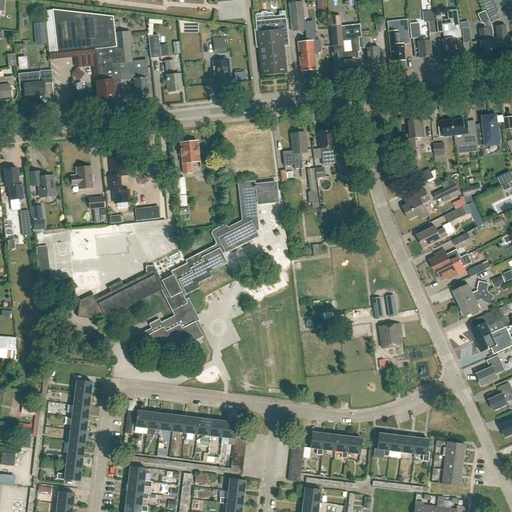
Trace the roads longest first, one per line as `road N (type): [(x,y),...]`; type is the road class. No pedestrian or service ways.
road 1 (unclassified): [(0,134),(361,96)]
road 2 (residential): [(458,382),(387,222),(361,96)]
road 3 (residential): [(95,511),(116,396),(131,391),(278,411)]
road 4 (residential): [(278,411),(375,415),(458,382)]
road 5 (unclassified): [(361,96),(511,79)]
road 6 (residential): [(511,500),(458,382)]
